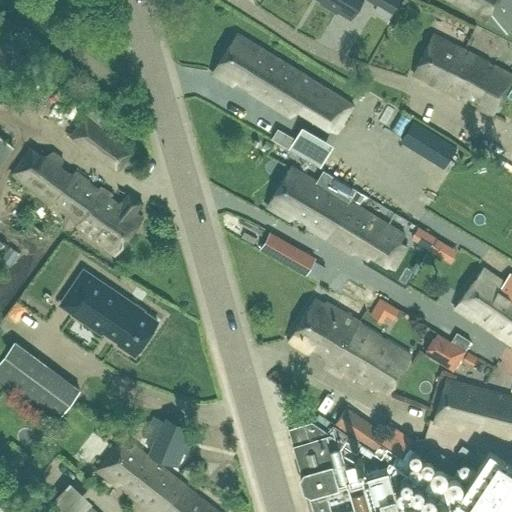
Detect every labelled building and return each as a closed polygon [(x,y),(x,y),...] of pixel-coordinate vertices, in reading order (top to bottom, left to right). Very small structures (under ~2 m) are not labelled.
[(359,0),(321,0),(321,1),(337,11),(341,3),(352,10),(350,14),(351,14),(359,0)] [(371,0),(378,3),(374,10),(386,17),(395,2),(396,0),(371,0)] [(511,0),(449,0),(506,32),(511,21),(511,0)] [(491,115),(511,74),(473,55),(473,54),(432,33),(412,73),(464,99),(466,95),(478,101),(475,107),(491,115)] [(352,104),(238,35),(212,73),(232,85),(236,80),(246,85),(246,89),(290,116),(297,109),(337,131),(352,104)] [(26,56),(0,36),(0,63),(13,73),(26,56)] [(73,134),(116,171),(128,156),(98,130),(106,120),(94,110),(73,134)] [(413,121),(402,139),(413,146),(424,128),(413,121)] [(0,161),(12,145),(0,136),(0,161)] [(294,136),(286,148),(319,167),(327,154),(294,136)] [(45,156),(31,145),(12,173),(76,224),(114,253),(142,216),(135,211),(140,203),(129,195),(121,206),(109,197),(110,195),(99,186),(95,187),(88,182),(90,179),(75,169),(69,173),(60,167),(63,158),(53,151),(45,156)] [(328,188),(293,167),(268,206),(290,219),(294,214),(304,219),(305,225),(350,252),(355,250),(365,256),(368,252),(394,266),(406,246),(397,241),(402,232),(349,200),(350,198),(353,192),(354,190),(334,178),(328,188)] [(353,192),(350,198),(359,202),(363,194),(354,190),(353,192)] [(260,246),(272,253),(281,237),(269,230),(260,246)] [(440,255),(448,243),(437,236),(430,249),(440,255)] [(325,265),(313,259),(305,273),(316,280),(325,265)] [(509,342),(511,337),(511,275),(508,273),(503,281),(483,267),(453,307),(472,321),(475,317),(486,324),(485,326),(509,342)] [(338,269),(328,286),(367,310),(378,293),(338,269)] [(85,270),(61,304),(76,314),(76,315),(104,334),(106,332),(117,339),(116,341),(134,354),(157,321),(146,313),(147,312),(85,270)] [(332,363),(358,320),(326,302),(325,304),(316,298),(289,340),(309,352),(313,347),(323,353),(322,357),(332,363)] [(358,320),(332,363),(375,390),(379,388),(388,393),(410,355),(359,324),(358,321),(358,320)] [(435,331),(422,352),(452,371),(465,350),(435,331)] [(0,381),(54,422),(79,389),(14,341),(0,358),(0,381)] [(511,396),(447,379),(433,421),(459,427),(460,422),(476,426),(476,429),(508,437),(511,431),(511,396)] [(336,418),(321,407),(318,412),(374,451),(387,432),(355,410),(352,414),(343,408),(336,418)] [(152,414),(146,426),(157,430),(148,453),(149,453),(147,456),(154,461),(156,457),(170,463),(184,430),(183,430),(185,426),(164,417),(163,419),(152,414)] [(511,511),(511,463),(488,448),(445,511),(397,511),(386,470),(348,481),(343,464),(347,463),(346,460),(350,459),(349,454),(356,443),(333,427),(328,434),(311,422),(289,428),(293,445),(294,445),(302,473),(299,474),(304,490),(309,493),(314,511),(511,511)] [(118,438),(93,470),(102,477),(115,487),(119,482),(130,490),(129,492),(128,494),(131,496),(136,500),(152,511),(218,511),(154,461),(147,456),(130,442),(128,444),(127,445),(118,438)]
